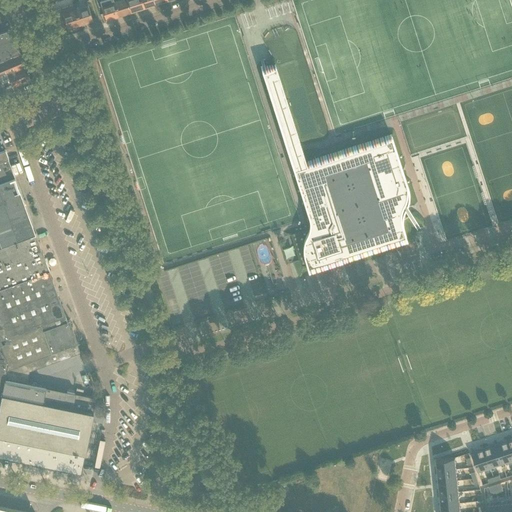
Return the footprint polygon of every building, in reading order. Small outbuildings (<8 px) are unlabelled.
[(1,0),(0,0),(0,31),(3,31),(0,22),(8,20),(2,1),(1,1),(1,0)] [(99,0),(104,13),(106,19),(119,15),(114,0),(113,0),(99,0)] [(113,0),(114,0),(119,15),(131,11),(127,0),(113,0)] [(140,0),(127,0),(131,11),(143,7),(140,0)] [(88,4),(75,9),(80,23),(92,19),(88,4)] [(80,23),(75,9),(74,5),(54,12),(59,29),(67,27),(80,23)] [(0,22),(3,31),(11,27),(8,20),(0,22)] [(0,31),(0,62),(3,61),(21,54),(19,51),(20,51),(11,27),(3,31),(0,31)] [(21,54),(3,61),(13,84),(29,77),(24,65),(25,65),(21,54)] [(13,84),(3,61),(0,62),(0,89),(4,88),(4,87),(13,84)] [(275,67),(263,71),(287,143),(298,139),(275,67)] [(412,205),(404,178),(401,170),(391,138),(317,161),(316,156),(315,154),(305,158),(302,159),(304,166),(295,169),(313,228),(284,237),(290,236),(292,235),(300,260),(298,261),(292,262),(292,263),(301,260),(303,268),(308,267),(325,261),(325,262),(335,258),(370,247),(377,244),(378,244),(405,236),(410,234),(405,218),(402,208),(412,205)] [(0,181),(13,177),(14,177),(7,158),(8,158),(4,149),(0,150),(0,181)] [(16,186),(13,177),(0,181),(0,245),(35,233),(33,233),(30,224),(32,224),(17,186),(16,186)] [(35,233),(0,245),(0,267),(33,255),(33,258),(43,254),(35,233)] [(0,267),(0,288),(49,271),(43,254),(33,258),(33,255),(0,267)] [(0,339),(65,315),(49,271),(0,288),(0,339)] [(0,344),(8,362),(6,370),(43,356),(48,354),(62,349),(77,343),(69,321),(68,321),(65,315),(0,339),(0,344)] [(48,354),(43,356),(46,365),(65,358),(62,349),(48,354)] [(4,379),(0,400),(0,456),(30,463),(31,459),(40,461),(39,465),(40,465),(80,473),(84,453),(85,453),(96,398),(4,379)] [(511,453),(508,440),(496,444),(502,464),(511,460),(511,453)] [(496,444),(484,448),(490,468),(502,464),(496,444)] [(484,448),(471,452),(478,472),(490,468),(484,448)] [(189,455),(182,491),(196,494),(204,458),(189,455)] [(455,457),(436,459),(438,471),(456,469),(455,457)] [(456,469),(438,471),(439,482),(457,480),(456,469)] [(457,480),(439,482),(440,493),(458,492),(457,480)] [(501,482),(495,484),(497,492),(503,490),(501,482)] [(495,484),(489,486),(491,494),(497,492),(495,484)] [(458,492),(440,493),(441,505),(460,503),(458,492)] [(510,511),(509,502),(498,503),(498,511),(510,511)] [(460,511),(460,503),(441,505),(441,511),(460,511)] [(498,511),(498,503),(486,504),(486,511),(498,511)]
